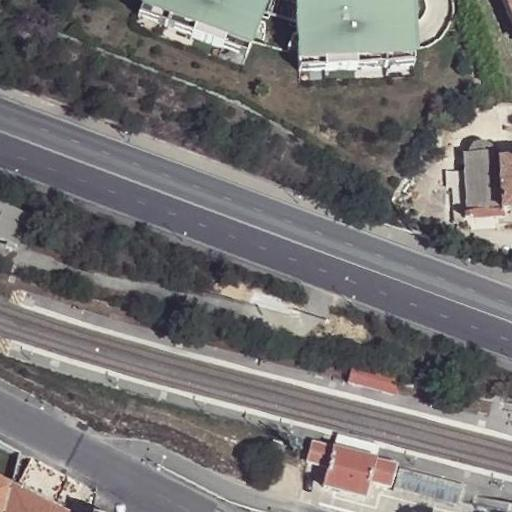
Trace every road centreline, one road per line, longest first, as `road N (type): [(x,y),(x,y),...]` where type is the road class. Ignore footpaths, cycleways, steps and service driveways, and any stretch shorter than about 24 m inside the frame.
road 1 (secondary): [(0,130),(511,323)]
road 2 (residential): [(188,511),(0,415)]
